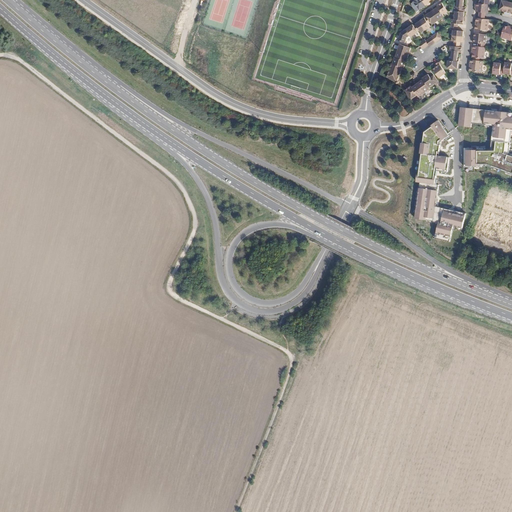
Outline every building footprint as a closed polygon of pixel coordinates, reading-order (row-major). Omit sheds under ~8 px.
[(416,0),(414,2),(420,10),(426,6),(426,5),(425,5),(421,0),(416,0)] [(459,8),(460,8),(464,8),(466,8),(466,4),(463,4),(463,0),(457,0),(457,8),(459,8)] [(506,11),(509,2),(502,0),(501,0),(499,8),(503,10),(502,12),(506,13),(506,11)] [(420,10),(414,2),(411,3),(413,7),(416,13),(420,10)] [(439,6),(444,14),(449,10),(443,2),(442,3),(441,3),(438,5),(439,6)] [(475,13),(479,13),(486,14),(488,14),(488,5),(479,4),(476,4),(475,13)] [(445,16),(444,14),(439,6),(433,10),(440,19),(445,16)] [(427,15),(428,16),(432,21),(433,24),(440,19),(433,10),(427,15)] [(459,12),(455,11),(454,20),(458,21),(463,21),(464,12),(459,12)] [(426,17),(421,20),(427,29),(432,26),(430,23),(426,18),(426,17)] [(489,20),(485,19),(478,18),(476,18),(476,23),(477,23),(476,27),(475,27),(475,29),(488,31),(489,20)] [(417,23),(417,24),(421,29),(423,32),(427,29),(421,20),(417,23)] [(414,24),(407,29),(411,35),(412,36),(419,31),(419,30),(415,25),(414,24)] [(511,28),(507,27),(504,26),(500,37),(511,41),(511,37),(511,27),(511,28)] [(411,35),(407,29),(402,32),(399,41),(406,43),(408,37),(411,35)] [(437,33),(426,41),(429,45),(430,47),(442,38),(438,32),(437,33)] [(473,43),(478,44),(485,44),(485,45),(486,36),(474,34),(474,40),(473,40),(473,43)] [(423,50),(429,45),(426,41),(425,40),(419,44),(420,46),(423,50)] [(410,48),(399,44),(397,51),(408,55),(410,48)] [(449,50),(452,50),(451,61),(457,61),(458,52),(461,52),(461,47),(460,47),(454,47),(450,46),(449,50)] [(473,51),(473,55),(472,58),(474,58),(480,59),(484,59),(485,48),(484,48),(478,48),(472,47),(472,51),(473,51)] [(397,51),(395,57),(405,61),(406,61),(408,55),(397,51)] [(392,64),(399,67),(402,68),(403,68),(405,61),(395,57),(394,57),(394,58),(392,64)] [(457,61),(451,61),(448,61),(448,68),(457,69),(458,62),(458,61),(457,61)] [(470,68),(469,72),(482,73),(484,62),(479,62),(473,61),(470,61),(470,65),(471,65),(471,68),(470,68)] [(494,74),(501,75),(502,68),(502,64),(495,63),(494,74)] [(391,64),(389,71),(400,74),(401,71),(401,70),(402,68),(399,67),(392,64),(391,64)] [(441,79),(447,75),(448,75),(441,65),(440,64),(437,66),(438,69),(435,71),(437,75),(441,79)] [(441,84),(433,74),(428,67),(424,69),(428,74),(435,84),(437,87),(441,84)] [(389,71),(387,77),(390,79),(393,81),(394,82),(395,83),(397,83),(397,84),(398,83),(398,82),(398,81),(400,74),(389,71)] [(435,84),(428,74),(425,76),(422,78),(423,79),(429,88),(435,84)] [(424,93),(430,88),(429,88),(423,79),(417,83),(420,87),(424,93)] [(417,83),(412,87),(411,87),(417,95),(418,97),(424,93),(420,87),(417,83)] [(411,86),(410,86),(404,90),(408,95),(411,99),(417,95),(411,87),(411,86)] [(511,112),(460,107),(458,127),(471,128),(472,123),(493,126),(491,150),(465,149),(465,165),(486,166),(511,174),(511,154),(509,154),(510,151),(511,133),(511,112)] [(449,136),(438,120),(431,125),(432,127),(424,132),(423,142),(421,142),(416,182),(436,184),(437,172),(447,173),(449,157),(439,156),(440,142),(449,136)] [(438,191),(419,188),(415,218),(433,221),(439,224),(436,238),(451,243),(454,228),(463,230),(466,214),(436,207),(438,191)] [(511,223),(485,215),(478,236),(511,247),(511,223)]
